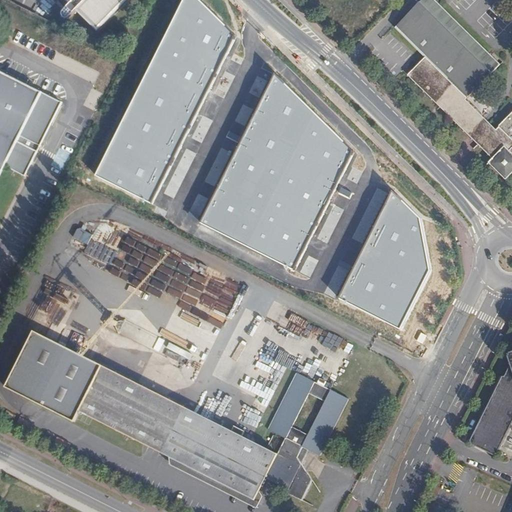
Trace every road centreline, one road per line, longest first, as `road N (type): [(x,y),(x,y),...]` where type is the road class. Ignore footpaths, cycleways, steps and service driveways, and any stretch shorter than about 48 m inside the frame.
road 1 (secondary): [(461,194),(338,71),(253,0)]
road 2 (secondary): [(484,268),(364,511)]
road 3 (secondary): [(393,511),(505,286)]
road 4 (unknown): [(95,286),(219,352)]
road 5 (secondary): [(0,451),(117,511)]
